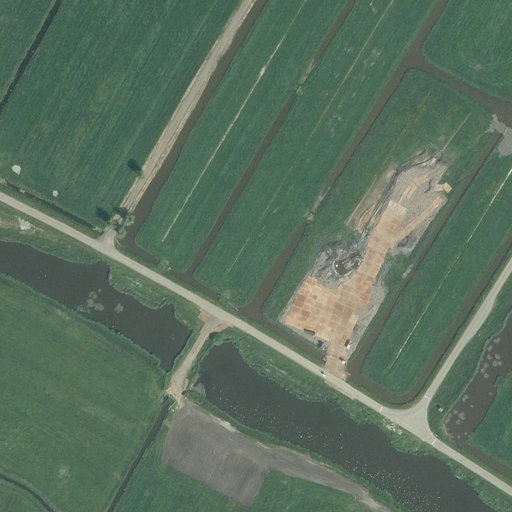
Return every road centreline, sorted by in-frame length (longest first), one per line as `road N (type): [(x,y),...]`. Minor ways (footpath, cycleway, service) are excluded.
road 1 (unclassified): [(411,420),(0,194)]
road 2 (track): [(248,0),(114,227)]
road 3 (unclassified): [(411,420),(511,264)]
road 4 (unclassified): [(511,492),(411,420)]
